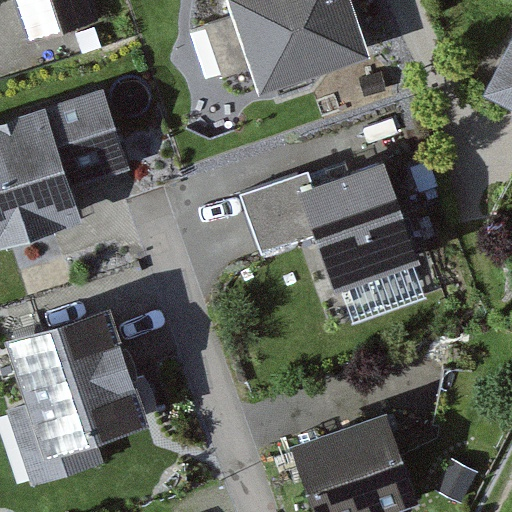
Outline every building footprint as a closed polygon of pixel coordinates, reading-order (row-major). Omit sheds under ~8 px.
[(96,17),(90,0),(10,0),(24,41),(96,17)] [(235,0),(239,9),(256,63),(264,86),(371,51),(353,0),(235,0)] [(256,63),(239,9),(206,20),(223,73),(256,63)] [(511,36),(486,86),(511,100),(511,36)] [(104,82),(46,101),(74,186),(132,166),(104,82)] [(74,186),(46,101),(0,115),(0,240),(83,214),(74,186)] [(386,152),(302,180),(320,235),(335,280),(340,279),(413,254),(420,252),(386,152)] [(320,235),(302,180),(298,171),(241,191),(263,255),(320,235)] [(413,254),(340,279),(354,320),(427,295),(413,254)] [(160,427),(116,303),(4,342),(27,408),(9,414),(36,488),(104,464),(99,449),(160,427)] [(505,379),(446,366),(433,423),(492,436),(505,379)] [(405,453),(307,485),(315,511),(384,511),(421,500),(405,453)]
